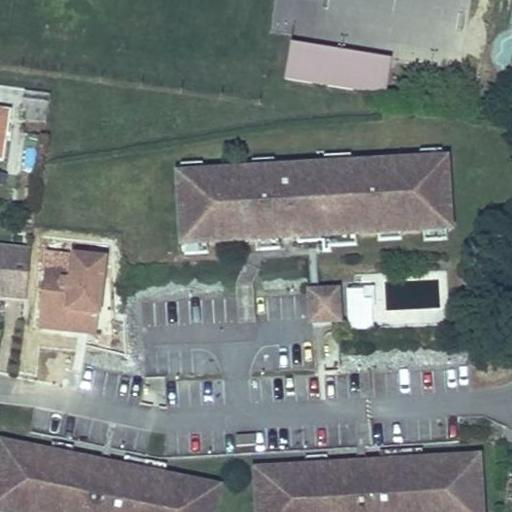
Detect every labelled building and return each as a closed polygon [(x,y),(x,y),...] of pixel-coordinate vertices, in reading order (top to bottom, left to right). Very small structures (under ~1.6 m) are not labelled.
[(385,96),(391,61),(290,45),(285,80),(385,96)] [(49,111),(50,95),(25,92),(23,108),(49,111)] [(0,160),(2,161),(9,112),(0,110),(0,160)] [(448,228),(444,160),(395,163),(396,167),(379,168),(379,164),(322,167),(322,173),(290,175),(291,181),(278,182),(277,170),(179,176),(183,243),(281,238),(280,225),(293,224),(293,231),(325,229),(325,235),(383,232),(383,228),(399,227),(399,231),(448,228)] [(0,305),(60,309),(64,260),(0,255),(0,305)] [(82,330),(133,332),(132,282),(82,281),(82,330)] [(307,332),(328,332),(328,293),(307,293),(307,332)] [(329,293),(329,332),(341,332),(341,293),(329,293)] [(370,294),(345,294),(346,336),(371,336),(370,294)] [(212,511),(215,499),(196,495),(198,485),(112,467),(112,468),(110,480),(93,477),(95,464),(20,449),(19,457),(0,452),(0,511),(212,511)] [(479,511),(477,470),(458,471),(457,460),(370,466),(370,479),(353,480),(352,467),(276,471),(277,479),(257,480),(258,511),(479,511)] [(110,480),(112,468),(95,464),(93,477),(110,480)] [(370,479),(370,466),(352,467),(353,480),(370,479)]
